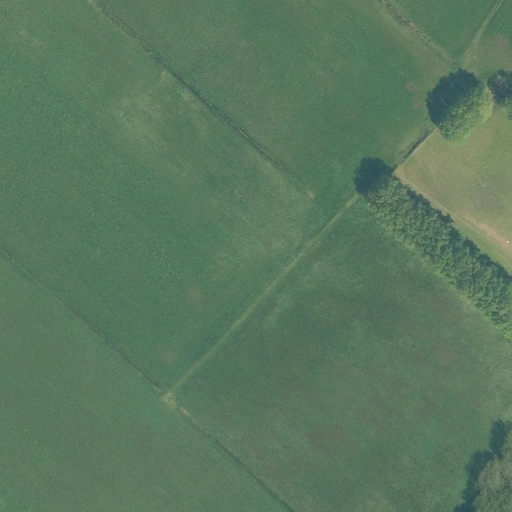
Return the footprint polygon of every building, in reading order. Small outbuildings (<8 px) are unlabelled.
[(442,67),(437,74),(445,79),(450,72),(442,67)] [(488,133),(498,143),(511,129),(511,118),(507,114),(488,133)] [(422,157),(431,146),(424,140),(414,151),(422,157)] [(420,161),(428,170),(442,156),(435,148),(420,161)] [(404,166),(395,177),(400,181),(408,170),(404,166)] [(462,194),(469,182),(444,169),(438,181),(462,194)] [(511,264),(511,198),(500,188),(469,224),(471,226),(470,227),(511,264)]
